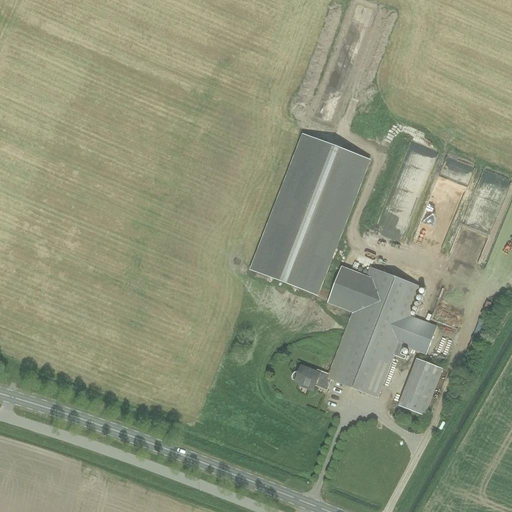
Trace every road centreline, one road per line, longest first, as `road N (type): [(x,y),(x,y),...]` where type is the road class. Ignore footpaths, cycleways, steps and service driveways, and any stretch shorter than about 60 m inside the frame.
road 1 (secondary): [(328,511),(98,423),(0,395)]
road 2 (unclassified): [(269,511),(0,413)]
